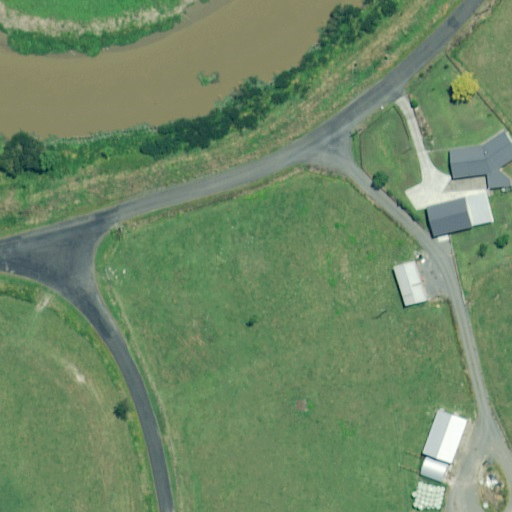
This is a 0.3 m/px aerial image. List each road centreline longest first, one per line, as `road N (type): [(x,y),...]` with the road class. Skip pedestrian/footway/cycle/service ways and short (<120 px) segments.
road 1 (unclassified): [(483,0),(439,49),(326,136),(63,232)]
road 2 (residential): [(63,232),(152,412),(171,511)]
